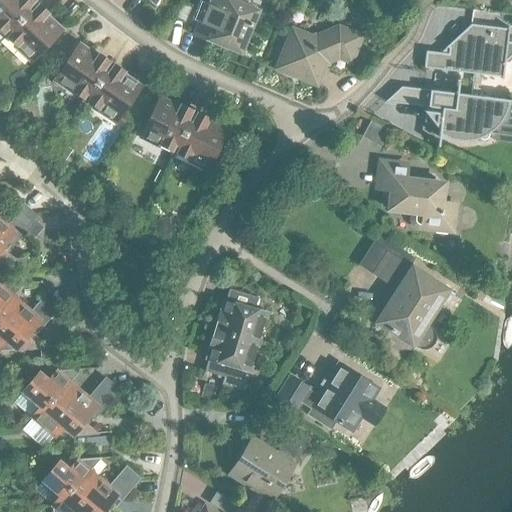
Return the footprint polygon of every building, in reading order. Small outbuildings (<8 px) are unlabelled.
[(0,0),(0,31),(4,35),(34,4),(29,0),(0,0)] [(246,2),(246,0),(207,0),(194,33),(240,52),(257,10),(245,5),(247,2),(246,2)] [(60,29),(34,4),(4,35),(31,60),(60,29)] [(182,4),(176,19),(183,22),(189,6),(182,4)] [(474,75),(481,76),(481,75),(503,77),(505,63),(511,56),(511,42),(507,42),(508,29),(470,25),(446,48),(448,48),(448,54),(426,52),(424,68),(474,74),(474,75)] [(350,61),(360,36),(338,28),(313,38),(293,30),(277,67),(315,83),(323,62),(338,56),(350,61)] [(55,80),(85,100),(109,65),(79,44),(55,80)] [(46,55),(40,62),(47,68),(53,60),(46,55)] [(109,65),(85,100),(115,121),(139,86),(109,65)] [(478,96),(481,76),(474,75),(472,95),(401,86),(385,101),(419,106),(439,130),(438,136),(439,136),(440,134),(446,137),(453,139),(460,140),(467,140),(473,139),(478,137),(480,139),(482,140),(485,140),(487,139),(488,137),(488,136),(488,133),(511,135),(511,100),(499,98),(499,96),(492,95),(492,98),(478,96)] [(141,136),(174,152),(192,114),(160,98),(141,136)] [(36,117),(33,100),(18,102),(21,120),(36,117)] [(129,127),(135,117),(124,110),(118,120),(129,127)] [(192,114),(174,152),(206,168),(225,130),(192,114)] [(451,230),(454,204),(440,203),(442,184),(404,179),(406,165),(380,162),(377,187),(391,189),(389,208),(414,211),(413,220),(415,223),(418,226),(426,227),(425,227),(451,230)] [(6,224),(18,235),(23,230),(33,218),(36,215),(23,204),(6,224)] [(8,247),(18,235),(6,224),(0,218),(0,259),(15,259),(1,247),(4,244),(8,247)] [(33,218),(23,230),(33,239),(43,227),(33,218)] [(365,218),(357,229),(365,235),(373,223),(365,218)] [(421,347),(426,346),(429,345),(433,338),(433,334),(432,331),(429,328),(424,325),(446,290),(386,251),(372,273),(398,290),(377,322),(411,344),(412,342),(417,345),(421,347)] [(222,276),(219,285),(229,288),(231,289),(234,279),(222,276)] [(0,319),(5,324),(22,304),(12,296),(24,282),(0,284),(0,319)] [(218,313),(214,328),(257,341),(266,312),(254,309),(258,297),(231,289),(229,288),(224,302),(227,302),(225,311),(222,310),(222,311),(218,313)] [(31,312),(43,323),(61,303),(48,292),(31,312)] [(0,349),(40,347),(39,346),(27,335),(30,332),(33,335),(43,323),(31,312),(22,304),(5,324),(0,319),(0,349)] [(257,341),(214,328),(209,344),(211,348),(213,349),(211,358),(208,357),(204,370),(224,376),(221,385),(239,390),(244,388),(249,370),(257,341)] [(61,345),(39,346),(40,347),(41,358),(61,356),(61,345)] [(14,370),(21,377),(30,368),(23,361),(14,370)] [(303,386),(297,395),(302,399),(313,405),(310,409),(307,414),(331,429),(336,421),(351,430),(361,414),(364,416),(373,402),(369,400),(377,388),(339,363),(318,396),(308,390),(309,389),(303,386)] [(23,392),(14,401),(31,416),(40,407),(40,406),(42,408),(50,399),(61,408),(78,388),(70,381),(81,368),(56,370),(48,380),(38,371),(21,391),(23,392)] [(288,376),(273,400),(294,413),(302,399),(297,395),(303,386),(288,376)] [(88,398),(101,409),(118,389),(105,378),(88,398)] [(205,384),(201,396),(211,399),(215,387),(205,384)] [(40,407),(31,416),(54,436),(63,426),(73,435),(98,433),(84,421),(87,418),(91,421),(101,409),(88,398),(78,388),(61,408),(50,399),(42,408),(40,406),(40,407)] [(272,499),(293,465),(289,463),(294,456),(297,458),(310,437),(289,425),(276,445),(280,447),(275,454),(251,438),(230,473),(272,499)] [(109,435),(86,437),(86,438),(87,446),(97,445),(110,444),(109,435)] [(110,444),(97,445),(98,453),(111,452),(110,444)] [(43,481),(35,489),(52,504),(60,495),(63,497),(70,488),(81,497),(98,477),(90,470),(101,457),(76,459),(68,469),(58,460),(42,480),(43,481)] [(109,486),(108,487),(121,498),(138,478),(126,467),(109,486)] [(52,504),(52,505),(52,511),(106,511),(104,510),(107,507),(111,510),(121,498),(108,487),(109,486),(98,477),(81,497),(70,488),(63,497),(60,495),(52,504)]
